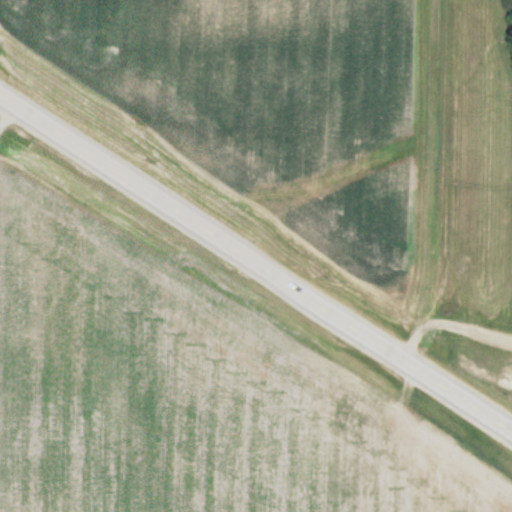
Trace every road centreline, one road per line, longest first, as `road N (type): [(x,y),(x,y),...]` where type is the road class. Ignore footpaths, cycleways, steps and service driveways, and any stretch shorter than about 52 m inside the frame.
road 1 (tertiary): [(511,425),(0,86)]
road 2 (track): [(0,351),(9,92)]
